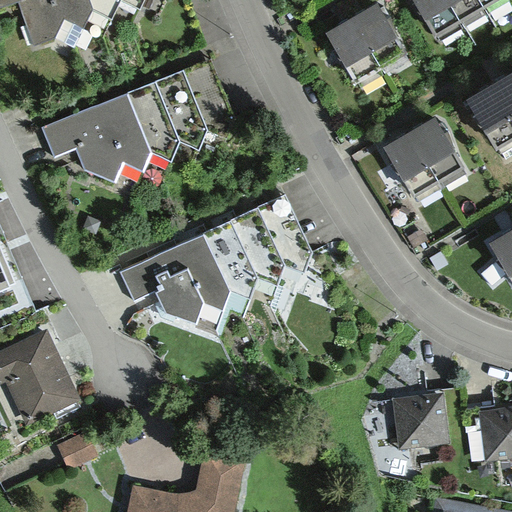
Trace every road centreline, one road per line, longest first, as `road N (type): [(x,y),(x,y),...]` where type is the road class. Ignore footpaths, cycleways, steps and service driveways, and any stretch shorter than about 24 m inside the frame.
road 1 (residential): [(511,345),(435,321),(245,0)]
road 2 (residential): [(0,132),(115,376)]
